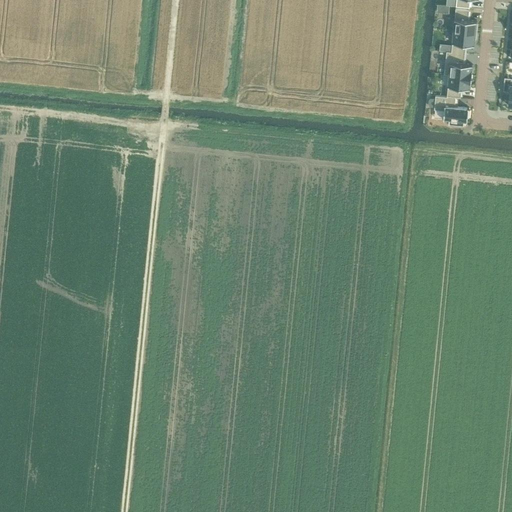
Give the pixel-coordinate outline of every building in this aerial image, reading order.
[(455,8),(453,30),(477,32),(477,24),(476,24),(476,20),(470,20),(468,19),(469,10),(469,9),(455,8)] [(446,51),(465,53),(466,43),(467,43),(474,44),(474,41),(476,41),(477,32),(453,30),(451,51),(446,51)] [(446,51),(444,73),(471,76),(472,69),(471,69),(472,64),(465,63),(464,63),(465,53),(446,51)] [(444,73),(449,74),(447,96),(455,96),(460,97),(460,96),(461,87),(463,87),(470,88),(470,83),(471,83),(471,76),(444,73)] [(504,77),(503,91),(509,91),(508,105),(511,105),(511,78),(511,79),(511,78),(504,77)] [(429,99),(428,104),(430,106),(434,107),(434,109),(435,109),(434,117),(443,118),(444,118),(449,118),(448,124),(464,126),(465,120),(466,120),(467,120),(467,118),(468,118),(469,110),(468,110),(468,107),(467,107),(457,106),(454,106),(455,97),(455,96),(447,96),(435,95),(435,98),(430,98),(429,99)]
